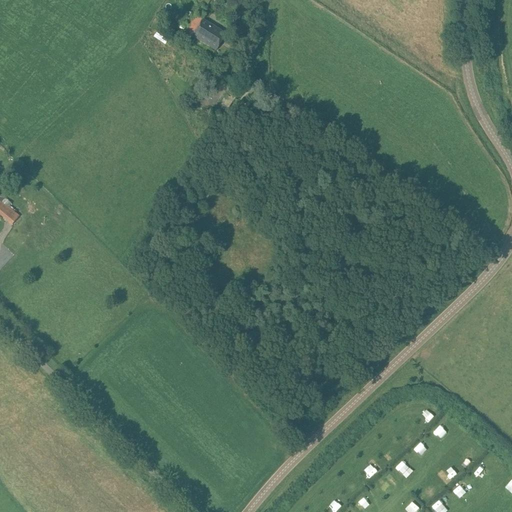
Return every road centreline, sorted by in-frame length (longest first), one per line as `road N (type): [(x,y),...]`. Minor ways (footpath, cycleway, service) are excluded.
road 1 (tertiary): [(249,511),(462,302),(511,242)]
road 2 (track): [(501,259),(365,153),(242,78)]
road 3 (unclassified): [(197,511),(0,318)]
road 4 (tertiary): [(511,166),(470,89),(466,0)]
